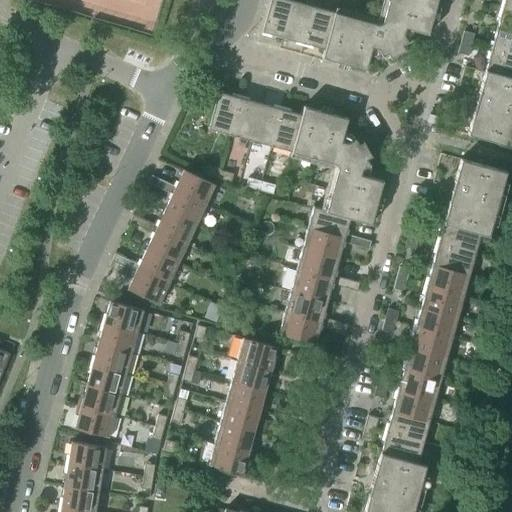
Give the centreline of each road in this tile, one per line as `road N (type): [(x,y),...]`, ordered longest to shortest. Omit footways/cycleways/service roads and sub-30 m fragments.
road 1 (residential): [(164,92),(73,286),(13,511)]
road 2 (residential): [(232,481),(308,499),(406,148)]
road 3 (residential): [(381,97),(210,44)]
